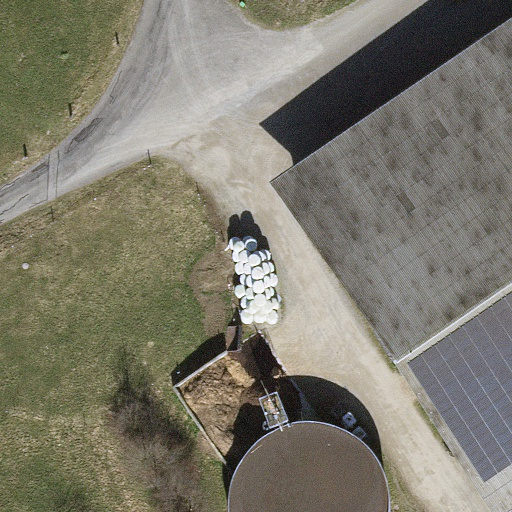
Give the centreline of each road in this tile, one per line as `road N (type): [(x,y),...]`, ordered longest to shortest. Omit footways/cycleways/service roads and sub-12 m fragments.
road 1 (residential): [(173,0),(168,83),(86,165),(0,212)]
road 2 (track): [(414,0),(282,81),(168,83)]
